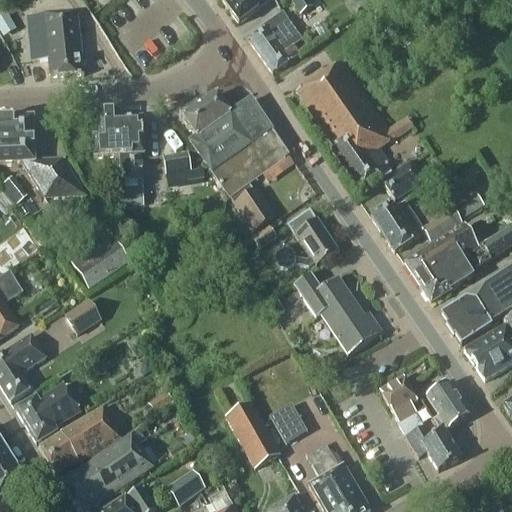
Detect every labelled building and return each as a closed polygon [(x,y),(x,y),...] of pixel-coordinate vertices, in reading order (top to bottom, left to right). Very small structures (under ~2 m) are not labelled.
[(220,0),(219,1),(238,27),(271,1),(269,0),(220,0)] [(299,18),(313,9),(307,0),(289,0),(299,18)] [(348,0),(357,13),(367,6),(362,0),(348,0)] [(48,63),(50,79),(83,77),(76,15),(27,20),(31,64),(48,63)] [(7,16),(0,19),(0,34),(3,39),(16,32),(7,16)] [(248,42),(272,76),(289,64),(289,63),(299,56),(293,48),(300,42),(282,16),(261,30),(262,32),(248,42)] [(381,185),(408,167),(391,177),(387,170),(389,168),(378,151),(412,129),(406,120),(386,132),(343,64),(297,94),(333,152),(332,153),(355,190),(376,177),(381,185)] [(188,144),(230,201),(249,187),(289,159),(250,101),(229,116),(215,97),(182,120),(195,139),(188,144)] [(118,123),(118,117),(98,117),(99,139),(92,140),(93,160),(119,159),(122,209),(143,208),(140,158),(143,158),(141,122),(118,123)] [(34,164),(32,121),(0,122),(0,167),(21,166),(43,201),(85,200),(62,163),(34,164)] [(162,159),(165,177),(190,173),(187,155),(162,159)] [(412,164),(408,167),(381,185),(393,204),(424,184),(412,164)] [(0,191),(15,209),(27,199),(11,180),(0,189),(0,191)] [(232,206),(252,237),(276,221),(256,191),(232,206)] [(464,224),(485,208),(477,198),(456,214),(464,224)] [(425,238),(430,245),(461,225),(460,223),(460,224),(453,212),(423,232),(415,220),(405,205),(394,211),(391,207),(371,220),(393,255),(423,235),(425,238)] [(289,228),(305,253),(310,260),(307,263),(296,260),(291,253),(282,251),(276,256),(275,264),(279,271),(287,272),(294,268),(308,270),(314,266),(315,268),(337,254),(309,214),(289,228)] [(511,234),(509,230),(478,251),(463,228),(404,267),(417,286),(430,306),(472,279),(470,276),(511,248),(511,234)] [(276,241),(268,230),(251,241),(259,253),(276,241)] [(129,267),(109,236),(68,262),(88,293),(129,267)] [(511,313),(511,272),(483,292),(475,306),(465,304),(439,321),(460,349),(491,330),(490,328),(511,313)] [(9,276),(0,281),(0,339),(17,329),(2,307),(21,295),(9,276)] [(320,293),(302,304),(315,321),(319,319),(346,359),(377,339),(364,319),(338,281),(320,293)] [(267,305),(275,319),(284,313),(276,300),(267,305)] [(100,324),(87,303),(63,319),(76,339),(100,324)] [(511,319),(502,325),(504,328),(464,354),(483,384),(511,365),(511,319)] [(0,358),(0,391),(9,405),(31,390),(22,377),(46,361),(30,338),(0,358)] [(421,424),(410,407),(416,404),(402,380),(380,394),(404,435),(421,424)] [(425,400),(447,433),(469,419),(446,386),(425,400)] [(14,413),(35,448),(57,434),(54,431),(79,416),(62,388),(38,403),(35,399),(14,413)] [(173,408),(166,396),(147,407),(154,419),(173,408)] [(511,403),(503,410),(511,422),(511,403)] [(280,457),(251,405),(224,420),(254,472),(280,457)] [(290,408),(270,420),(286,448),(307,435),(290,408)] [(61,484),(132,438),(131,436),(122,443),(101,410),(60,436),(61,437),(39,451),(56,479),(78,465),(81,471),(61,484)] [(430,441),(421,424),(404,435),(402,436),(417,462),(426,456),(437,474),(459,461),(443,433),(430,441)] [(138,434),(132,438),(61,484),(79,511),(88,511),(152,471),(138,448),(144,444),(138,434)] [(0,500),(27,487),(0,446),(0,500)] [(168,454),(173,462),(185,455),(181,447),(168,454)] [(367,511),(342,468),(308,488),(321,511),(367,511)] [(166,491),(178,510),(204,492),(192,474),(166,491)] [(154,511),(141,491),(126,500),(125,500),(106,511),(154,511)] [(300,511),(293,500),(272,511),(300,511)]
